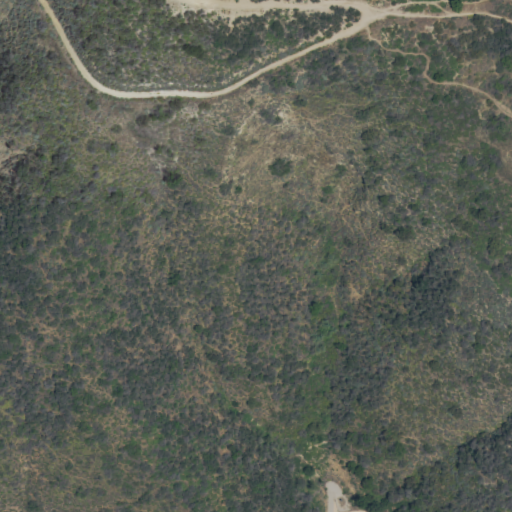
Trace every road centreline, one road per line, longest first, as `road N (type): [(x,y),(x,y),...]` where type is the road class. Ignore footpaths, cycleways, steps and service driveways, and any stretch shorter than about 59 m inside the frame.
road 1 (track): [(36,0),(89,83),(123,96),(226,92),(348,33),(370,14)]
road 2 (track): [(370,14),(358,5),(199,0)]
